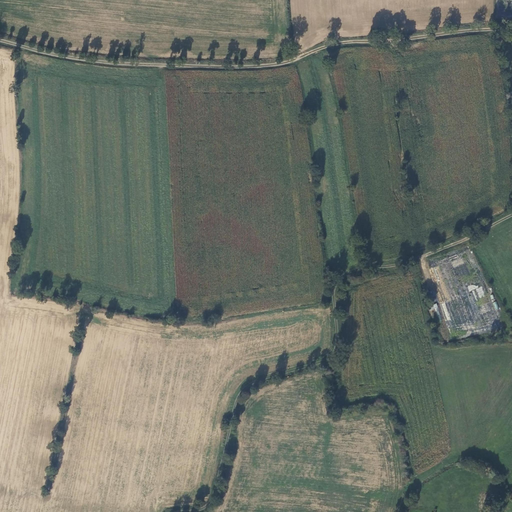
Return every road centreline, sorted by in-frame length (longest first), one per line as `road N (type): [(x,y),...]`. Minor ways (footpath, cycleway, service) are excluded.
road 1 (track): [(0,41),(79,59),(270,66),(331,43),(511,28)]
road 2 (track): [(175,511),(201,505),(216,488),(230,415),(248,382),(335,351),(334,290),(346,271),(397,262),(511,214)]
